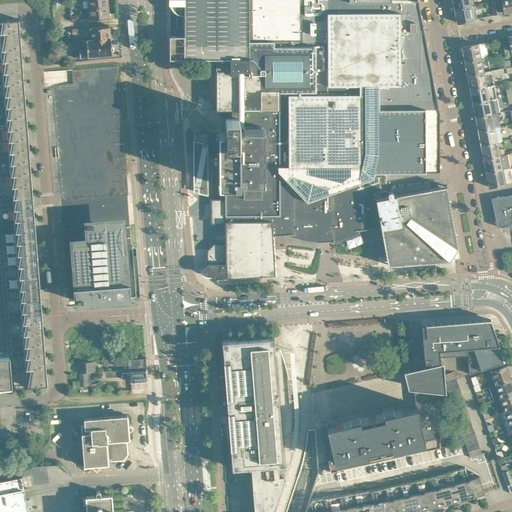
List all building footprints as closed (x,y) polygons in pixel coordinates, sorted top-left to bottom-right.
[(169,0),(169,1),(184,1),(184,29),(184,35),(183,35),(178,35),(176,35),(170,35),(169,35),(169,59),(170,59),(174,59),(176,59),(178,59),(179,59),(183,59),(184,59),(189,59),(194,59),(194,62),(207,63),(216,63),(216,65),(229,64),(248,64),(248,41),(248,24),(248,1),(247,0),(169,0)] [(247,0),(248,1),(248,24),(248,41),(250,41),(253,41),(253,43),(257,48),(268,48),(274,48),(286,48),(302,48),(302,1),(303,0),(247,0)] [(319,4),(315,8),(315,43),(315,85),(365,85),(377,84),(377,109),(417,109),(426,109),(439,109),(436,97),(433,80),(426,44),(424,33),(421,18),(418,0),(394,0),(349,0),(361,11),(344,11),(340,8),(336,4),(328,4),(319,4)] [(452,0),(453,0),(452,0),(454,8),(470,5),(474,5),(473,0),(452,0)] [(500,14),(498,0),(491,1),(493,15),(500,14)] [(511,12),(511,0),(501,0),(503,13),(511,12)] [(473,20),(470,5),(454,8),(456,14),(455,14),(456,21),(457,21),(457,23),(473,20)] [(88,8),(83,8),(84,20),(89,20),(109,18),(109,17),(108,6),(88,8)] [(0,20),(0,41),(12,199),(33,197),(19,19),(0,20)] [(110,37),(109,27),(109,26),(90,28),(91,39),(110,37)] [(69,37),(72,45),(83,42),(80,33),(69,37)] [(498,37),(498,39),(501,54),(508,52),(505,36),(498,37)] [(112,54),(110,37),(91,39),(86,39),(87,49),(79,49),(79,52),(74,53),(74,58),(87,56),(112,54)] [(480,58),(477,43),(462,46),(463,53),(464,61),(480,58)] [(483,72),(480,58),(464,61),(466,69),(467,75),(483,72)] [(229,64),(216,65),(216,106),(243,106),(279,105),(279,90),(275,86),(262,86),(262,72),(264,72),(264,68),(262,68),(262,64),(248,64),(229,64)] [(503,68),(483,72),(467,75),(468,81),(469,89),(493,84),(492,80),(505,78),(503,68)] [(281,84),(281,77),(285,77),(285,69),(272,69),(272,84),(281,84)] [(496,98),(493,84),(469,89),(471,97),(473,103),(496,98)] [(294,89),(289,93),(289,166),(361,166),(365,151),(365,93),(365,85),(315,85),(315,89),(300,89),(294,89)] [(499,112),(496,98),(473,103),(474,109),(473,109),(475,117),(498,112),(499,112)] [(214,108),(208,116),(221,127),(222,177),(222,184),(221,188),(225,188),(225,199),(225,215),(280,214),(279,173),(279,169),(279,155),(279,137),(279,124),(279,105),(243,106),(216,106),(214,108),(213,107),(213,108),(214,108)] [(377,154),(372,172),(387,172),(440,172),(439,113),(439,109),(426,109),(417,109),(377,109),(377,119),(377,154)] [(500,126),(498,112),(475,117),(476,124),(477,124),(478,130),(498,126),(500,126)] [(501,141),(498,126),(478,130),(479,136),(480,145),(496,142),(501,141)] [(207,155),(207,133),(207,132),(206,131),(205,131),(198,133),(195,133),(195,143),(198,146),(201,150),(206,150),(206,153),(207,155)] [(195,143),(192,142),(193,154),(193,169),(194,187),(194,189),(194,191),(198,192),(197,195),(208,197),(208,192),(207,173),(207,159),(207,155),(206,153),(206,150),(201,150),(195,143)] [(499,156),(496,142),(480,145),(482,153),(484,159),(499,156)] [(510,168),(507,154),(499,156),(484,159),(485,164),(484,165),(486,173),(510,168)] [(511,181),(511,178),(510,168),(486,173),(487,181),(488,180),(489,187),(511,181)] [(352,183),(332,190),(332,198),(332,216),(332,239),(332,240),(337,239),(344,238),(350,235),(353,234),(356,233),(361,230),(363,230),(381,228),(377,205),(375,194),(374,187),(381,186),(381,184),(387,183),(387,178),(387,172),(372,172),(371,176),(352,183)] [(200,268),(200,269),(200,270),(201,271),(201,272),(202,273),(203,274),(204,274),(204,275),(205,275),(206,275),(207,275),(224,275),(224,277),(223,277),(223,278),(226,278),(244,276),(275,274),(274,263),(273,237),(273,235),(285,235),(289,234),(289,235),(294,237),(300,239),(307,240),(314,241),(319,241),(319,240),(319,239),(319,225),(319,201),(307,201),(298,192),(279,173),(280,214),(225,215),(225,223),(225,228),(225,243),(225,263),(207,263),(206,263),(205,263),(204,263),(204,264),(203,264),(202,265),(201,266),(201,267),(200,268)] [(380,193),(375,194),(377,205),(381,228),(382,236),(386,258),(387,259),(388,265),(417,263),(449,260),(450,260),(449,260),(448,259),(450,258),(456,250),(456,248),(458,249),(458,248),(447,186),(431,188),(430,181),(430,180),(396,183),(394,184),(393,184),(392,185),(391,185),(390,186),(390,187),(389,188),(389,190),(389,191),(388,192),(388,193),(388,194),(388,196),(381,198),(380,193)] [(511,194),(491,199),(497,226),(511,223),(511,194)] [(225,199),(211,199),(211,200),(211,223),(225,223),(225,215),(225,199)] [(47,384),(33,207),(13,208),(27,386),(47,384)] [(119,238),(119,236),(118,235),(118,234),(117,233),(116,233),(115,233),(114,233),(113,233),(112,234),(112,235),(111,236),(112,239),(72,242),(77,301),(128,297),(123,238),(119,238)] [(208,249),(207,250),(207,263),(225,263),(225,243),(214,243),(208,249)] [(490,319),(465,321),(432,324),(423,325),(422,325),(422,326),(422,336),(424,358),(440,357),(460,356),(461,364),(468,363),(469,374),(504,362),(490,319)] [(287,371),(286,367),(285,362),(283,358),(282,354),(280,349),(275,350),(274,336),(222,340),(224,367),(230,366),(232,390),(226,391),(232,467),(237,467),(251,466),(254,511),(273,511),(290,463),(291,459),(292,455),(293,451),(293,447),(294,443),(295,439),(295,435),(296,431),(296,430),(291,431),(291,423),(292,417),(292,413),(292,410),(292,406),(291,401),(291,398),(291,394),(290,390),(290,387),(289,382),(288,378),(288,375),(287,371)] [(10,357),(0,357),(0,388),(12,387),(11,375),(11,370),(10,357)] [(146,367),(145,357),(135,357),(117,359),(108,359),(108,364),(116,363),(116,365),(128,364),(129,368),(146,367)] [(406,372),(407,374),(312,395),(314,429),(307,430),(306,439),(305,450),(302,460),(300,469),(311,473),(318,476),(318,474),(318,467),(329,464),(330,472),(337,471),(341,489),(442,466),(438,448),(440,447),(437,404),(435,388),(442,389),(440,357),(424,358),(425,362),(425,368),(406,372)] [(92,361),(80,362),(81,373),(92,372),(92,361)] [(491,371),(496,384),(511,379),(509,374),(510,374),(510,372),(508,367),(507,366),(506,366),(491,371)] [(146,369),(109,372),(109,378),(118,377),(129,376),(130,382),(147,381),(146,369)] [(87,373),(79,374),(80,386),(88,386),(87,373)] [(458,385),(456,379),(445,383),(447,389),(458,385)] [(511,379),(496,384),(490,386),(494,400),(500,398),(511,394),(511,379)] [(460,391),(458,385),(447,389),(449,395),(460,391)] [(451,400),(462,396),(460,391),(449,395),(451,400)] [(511,394),(500,398),(505,412),(511,409),(511,394)] [(464,402),(462,396),(451,400),(453,406),(464,402)] [(466,408),(465,404),(464,402),(453,406),(455,412),(466,408)] [(468,413),(466,408),(455,412),(457,417),(468,413)] [(511,409),(505,412),(500,413),(505,427),(510,425),(511,424),(511,409)] [(470,419),(468,413),(457,417),(458,423),(470,419)] [(132,426),(130,424),(128,424),(128,415),(83,418),(84,428),(81,428),(81,433),(83,466),(93,466),(93,467),(95,469),(97,468),(99,467),(99,465),(109,464),(108,459),(121,458),(126,453),(125,440),(130,440),(129,430),(130,430),(132,428),(132,426)] [(472,425),(470,419),(458,423),(460,429),(472,425)] [(474,431),(472,425),(460,429),(462,435),(474,431)] [(476,436),(474,431),(462,435),(464,440),(476,436)] [(478,442),(476,436),(464,440),(466,446),(478,442)] [(480,448),(478,442),(466,446),(468,452),(480,448)] [(481,453),(480,448),(468,452),(470,457),(481,453)] [(468,479),(467,474),(465,467),(464,467),(459,469),(462,481),(463,480),(468,479)] [(462,481),(459,469),(453,471),(456,482),(462,481)] [(511,483),(511,479),(509,470),(508,471),(503,472),(507,485),(511,483)] [(456,482),(453,471),(447,472),(450,484),(455,483),(456,482)] [(450,484),(447,472),(441,474),(444,486),(448,485),(450,484)] [(444,486),(441,474),(435,475),(439,487),(440,487),(444,486)] [(439,487),(435,475),(430,477),(433,489),(439,487)] [(479,476),(473,477),(468,479),(463,480),(467,494),(468,493),(473,492),(474,496),(484,493),(479,476)] [(0,511),(27,511),(23,489),(24,489),(22,477),(0,481),(0,511)] [(433,489),(430,477),(424,478),(427,490),(433,489)] [(427,490),(424,478),(418,480),(421,492),(427,490)] [(421,492),(418,480),(412,481),(415,493),(418,492),(421,492)] [(467,494),(463,480),(462,481),(456,482),(455,483),(450,484),(448,485),(452,498),(458,496),(459,501),(469,498),(468,493),(467,494)] [(415,493),(412,481),(406,482),(409,494),(410,494),(415,493)] [(409,494),(406,482),(400,484),(403,496),(409,494)] [(403,496),(400,484),(395,485),(397,497),(403,496)] [(397,497),(395,485),(389,486),(391,498),(397,497)] [(452,498),(448,485),(444,486),(440,487),(439,487),(433,489),(437,502),(442,500),(443,505),(453,502),(452,498)] [(391,498),(389,486),(383,487),(385,499),(387,499),(391,498)] [(380,501),(377,489),(371,490),(373,502),(378,501),(380,501)] [(437,502),(433,489),(427,490),(421,492),(418,492),(421,506),(422,505),(427,504),(428,509),(438,506),(437,502)] [(373,502),(371,490),(365,491),(367,503),(372,502),(373,502)] [(101,495),(101,493),(101,492),(100,492),(100,491),(99,491),(98,491),(97,491),(97,492),(96,492),(96,493),(96,495),(85,496),(86,511),(113,511),(112,494),(101,495)] [(367,503),(365,491),(359,492),(361,504),(362,504),(367,503)] [(421,506),(418,492),(415,493),(410,494),(409,494),(403,496),(406,509),(411,508),(412,511),(413,511),(423,510),(422,505),(421,506)] [(406,509),(403,496),(397,497),(391,498),(387,499),(390,511),(391,511),(396,511),(395,511),(406,511),(406,509)] [(319,510),(318,498),(311,499),(310,498),(306,511),(316,510),(319,510)] [(390,511),(387,499),(385,499),(380,501),(378,501),(373,502),(372,502),(373,511),(390,511)] [(373,511),(372,502),(367,503),(362,504),(361,504),(357,505),(357,511),(373,511)]
